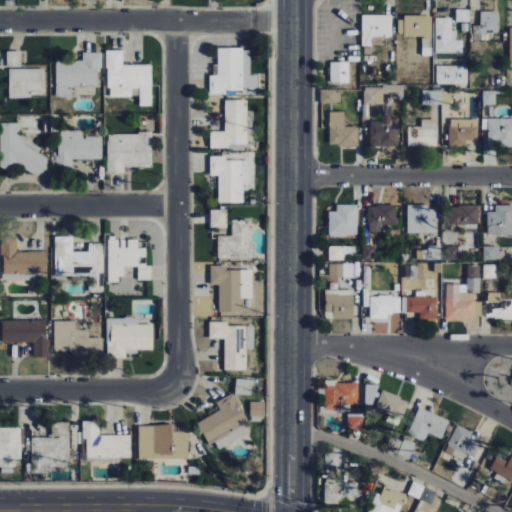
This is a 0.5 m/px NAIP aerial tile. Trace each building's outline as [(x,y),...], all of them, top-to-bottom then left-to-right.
[(456,21),(469,21),(469,10),(456,10),(456,21)] [(499,11),(480,12),(481,25),(473,25),(473,32),(499,32),(499,11)] [(392,37),(392,15),(362,15),(362,46),(372,47),(372,37),(392,37)] [(435,53),(463,53),(463,40),(457,40),(457,31),(452,31),(452,18),(436,18),(435,53)] [(209,95),(226,95),(226,90),(244,90),(244,94),(258,94),(257,75),(250,75),(250,48),(217,49),(218,65),(213,65),(213,75),(209,75),(209,95)] [(6,52),(6,68),(21,68),(20,51),(6,52)] [(151,65),(123,66),(122,51),(107,51),(108,97),(132,97),(132,88),(140,88),(140,106),(152,106),(151,65)] [(102,52),(82,52),(82,61),(55,61),(55,96),(72,97),(72,86),(97,86),(97,71),(102,71),(102,52)] [(358,63),(330,62),(330,83),(349,84),(349,76),(357,77),(358,63)] [(468,66),(436,66),(435,86),(468,87),(468,66)] [(44,69),(9,69),(9,97),(44,97),(44,69)] [(364,104),(383,104),(383,88),(364,88),(364,104)] [(340,91),(320,90),(320,103),(340,103),(340,91)] [(422,105),(442,105),(442,91),(422,90),(422,105)] [(246,100),(224,100),(225,131),(209,132),(209,147),(247,146),(246,100)] [(357,146),(357,127),(345,127),(345,112),(329,112),(328,145),(357,146)] [(370,147),(394,147),(395,117),(381,117),(381,122),(370,121),(370,147)] [(511,118),(487,119),(487,147),(511,146),(511,118)] [(437,119),(421,119),(421,127),(407,127),(407,147),(437,147),(437,119)] [(478,120),(449,120),(449,142),(478,142),(478,120)] [(0,123),(0,130),(0,171),(47,171),(46,151),(21,151),(21,123),(0,123)] [(72,160),(102,160),(103,137),(83,137),(83,131),(58,130),(58,170),(72,170),(72,160)] [(107,173),(125,173),(125,167),(151,168),(152,134),(108,133),(107,173)] [(218,203),(243,203),(243,186),(249,186),(249,160),(225,161),(225,156),(210,156),(210,175),(218,175),(218,203)] [(329,212),(329,236),(356,236),(357,205),(336,205),(336,212),(329,212)] [(367,232),(381,232),(382,223),(396,224),(396,206),(368,205),(367,232)] [(407,205),(407,233),(437,233),(436,210),(428,210),(428,205),(407,205)] [(478,206),(447,205),(447,226),(478,227),(478,206)] [(486,212),(487,236),(511,235),(511,205),(494,206),(494,212),(486,212)] [(210,228),(226,228),(227,210),(210,210),(210,228)] [(256,258),(255,241),(249,242),(249,220),(231,221),(232,236),(217,237),(217,259),(256,258)] [(55,275),(92,276),(92,266),(98,266),(98,244),(88,244),(88,252),(73,252),(73,237),(55,236),(55,275)] [(46,252),(17,252),(16,237),(1,238),(2,274),(47,274),(46,252)] [(108,283),(122,282),(122,267),(137,267),(138,280),(151,280),(151,266),(146,266),(146,248),(138,248),(138,240),(127,240),(127,248),(118,248),(118,238),(108,238),(108,283)] [(345,260),(345,257),(355,257),(355,246),(328,246),(329,261),(345,260)] [(363,260),(375,260),(375,246),(362,246),(363,260)] [(458,246),(445,246),(446,260),(459,260),(458,246)] [(504,260),(504,248),(483,248),(483,260),(504,260)] [(353,277),(352,263),(328,264),(329,278),(353,277)] [(252,270),(225,270),(225,265),(210,266),(210,285),(218,285),(219,312),(241,312),(241,298),(252,298),(252,270)] [(484,279),(495,278),(495,265),(483,265),(484,279)] [(423,266),(405,266),(405,277),(423,278),(423,266)] [(446,284),(445,319),(474,320),(474,294),(480,294),(480,278),(467,278),(467,292),(459,292),(460,285),(446,284)] [(325,319),(353,319),(353,290),(325,290),(325,319)] [(511,318),(511,292),(486,293),(486,319),(511,318)] [(369,319),(388,319),(388,313),(400,313),(400,296),(369,296),(369,319)] [(419,320),(437,319),(436,296),(406,297),(406,313),(419,312),(419,320)] [(107,358),(126,359),(126,350),(152,350),(152,325),(138,325),(138,318),(107,318),(107,358)] [(47,320),(1,321),(2,343),(32,342),(33,357),(47,357),(47,320)] [(74,321),(53,321),(53,355),(102,355),(102,338),(88,338),(88,330),(74,330),(74,321)] [(246,370),(246,326),(227,326),(227,322),(209,322),(209,339),(223,339),(224,370),(246,370)] [(235,395),(250,395),(251,381),(235,381),(235,395)] [(358,404),(358,382),(325,382),(325,410),(342,410),(342,404),(358,404)] [(376,385),(365,385),(365,405),(376,405),(376,385)] [(376,410),(403,418),(408,400),(381,391),(376,410)] [(197,422),(206,441),(247,422),(234,394),(216,403),(220,411),(197,422)] [(250,416),(264,416),(264,402),(250,402),(250,416)] [(409,436),(425,441),(427,435),(442,439),(448,418),(416,409),(409,436)] [(363,430),(364,415),(348,414),(347,430),(363,430)] [(130,435),(99,436),(99,421),(82,421),(82,440),(86,440),(87,458),(130,458),(130,435)] [(139,458),(172,457),(171,425),(138,426),(139,458)] [(218,448),(248,434),(244,425),(214,440),(218,448)] [(444,451),(463,461),(466,456),(478,463),(486,448),(469,439),(472,432),(457,425),(444,451)] [(395,454),(401,441),(390,437),(385,450),(395,454)] [(511,485),(511,457),(510,457),(508,462),(496,456),(489,470),(496,474),(494,477),(511,485)] [(324,503),(357,503),(357,483),(338,483),(338,477),(324,477),(324,503)] [(369,511),(398,511),(405,496),(380,486),(369,511)] [(435,511),(442,497),(424,489),(413,511),(435,511)]
